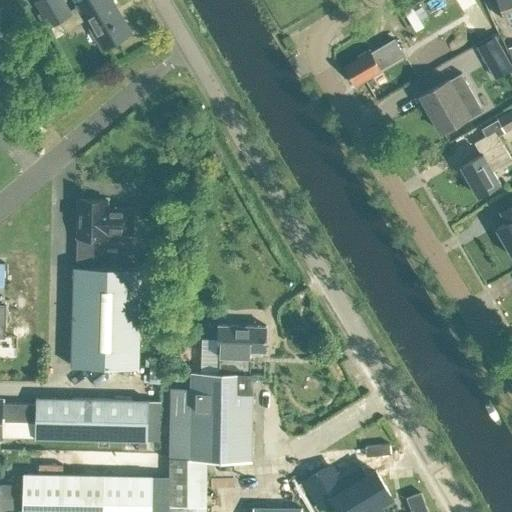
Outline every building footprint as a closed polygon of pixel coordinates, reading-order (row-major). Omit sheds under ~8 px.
[(86,19),(78,5),(70,9),(64,0),(34,0),(49,27),(58,21),(64,31),(86,19)] [(83,0),(77,4),(78,5),(86,19),(103,49),(131,32),(112,0),(83,0)] [(511,0),(498,0),(506,21),(511,18),(511,0)] [(392,60),(391,59),(402,52),(404,56),(415,50),(405,33),(370,53),(368,49),(357,56),(358,59),(345,66),(355,83),(380,68),(379,68),(392,60)] [(494,34),(476,45),(489,67),(507,57),(494,34)] [(482,110),(461,73),(450,79),(449,78),(420,94),(440,131),(470,114),(471,117),(482,110)] [(495,130),(498,135),(504,132),(504,133),(511,128),(511,108),(496,118),(497,119),(481,128),(485,135),(495,130)] [(495,130),(485,135),(474,142),(481,154),(461,165),(478,195),(500,182),(493,170),(511,159),(498,135),(495,130)] [(107,199),(78,198),(77,236),(79,236),(78,266),(74,265),(71,365),(139,367),(142,267),(93,266),(93,254),(90,254),(91,236),(107,237),(107,232),(133,233),(134,207),(118,207),(118,208),(107,208),(107,199)] [(511,202),(500,209),(507,221),(496,227),(511,255),(511,202)] [(170,459),(207,460),(251,461),(253,374),(249,374),(250,351),(266,351),(266,325),(219,324),(218,349),(220,349),(219,372),(192,372),(191,389),(172,388),(170,459)] [(4,397),(0,396),(0,439),(2,439),(3,420),(35,421),(35,438),(146,440),(147,399),(36,396),(36,402),(3,402),(4,397)] [(161,399),(147,399),(146,440),(160,440),(161,399)] [(329,464),(304,479),(321,506),(333,498),(341,511),(384,511),(378,501),(390,494),(375,469),(361,478),(354,465),(336,476),(329,464)] [(22,511),(151,511),(152,475),(23,473),(23,484),(0,483),(0,507),(22,508),(22,511)] [(206,478),(170,477),(169,505),(205,506),(206,478)] [(434,511),(427,488),(411,493),(417,510),(409,511),(434,511)]
